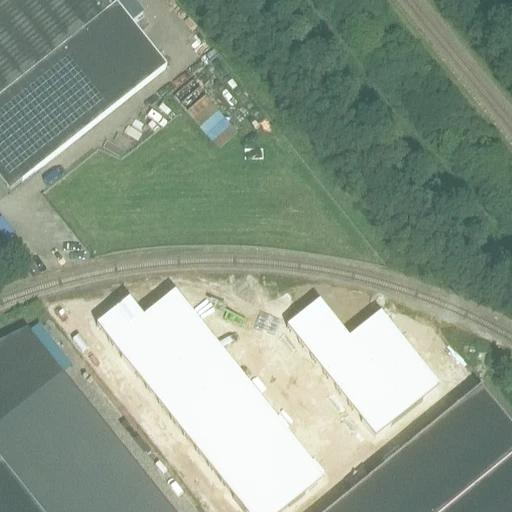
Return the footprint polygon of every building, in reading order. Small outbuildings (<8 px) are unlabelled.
[(0,0),(0,183),(9,194),(166,69),(116,7),(110,0),(0,0)] [(154,336),(167,351),(199,326),(174,295),(142,320),(154,336)] [(110,346),(142,320),(128,302),(96,328),(110,346)] [(318,304),(286,330),(299,347),(331,321),(318,304)] [(379,316),(348,341),(356,352),(369,368),(400,343),(379,316)] [(142,320),(110,346),(122,361),(154,336),(142,320)] [(331,321),(299,347),(311,362),(344,337),(331,321)] [(211,342),(199,326),(167,351),(179,367),(211,342)] [(35,511),(4,473),(0,468),(0,425),(63,376),(27,331),(0,344),(0,511),(35,511)] [(122,361),(135,377),(167,351),(154,336),(122,361)] [(311,362),(324,378),(356,352),(348,341),(344,337),(311,362)] [(179,367),(192,383),(224,357),(211,342),(179,367)] [(413,358),(400,343),(369,368),(381,383),(413,358)] [(179,367),(167,351),(135,377),(147,393),(179,367)] [(369,368),(356,352),(324,378),(336,394),(369,368)] [(224,357),(192,383),(204,398),(236,373),(224,357)] [(413,358),(381,383),(394,399),(425,374),(413,358)] [(179,367),(147,393),(160,408),(192,383),(179,367)] [(336,394),(349,409),(381,383),(369,368),(336,394)] [(248,389),(236,373),(204,398),(217,414),(248,389)] [(425,374),(394,399),(407,415),(438,390),(425,374)] [(160,408),(172,424),(204,398),(192,383),(160,408)] [(374,441),(407,415),(394,399),(381,383),(349,409),(374,441)] [(248,389),(217,414),(229,430),(261,404),(248,389)] [(330,511),(511,511),(511,430),(479,390),(330,511)] [(217,414),(204,398),(172,424),(184,440),(217,414)] [(242,445),(273,420),(261,404),(229,430),(242,445)] [(217,414),(184,440),(197,455),(229,430),(217,414)] [(273,420),(242,445),(254,461),(267,477),(298,451),(273,420)] [(209,471),(242,445),(229,430),(197,455),(209,471)] [(222,487),(254,461),(242,445),(209,471),(222,487)] [(267,477),(291,507),(323,482),(298,451),(267,477)] [(254,461),(222,487),(234,502),(267,477),(254,461)] [(267,477),(234,502),(241,511),(284,511),(291,507),(267,477)] [(184,488),(163,502),(169,511),(179,511),(194,502),(184,488)]
